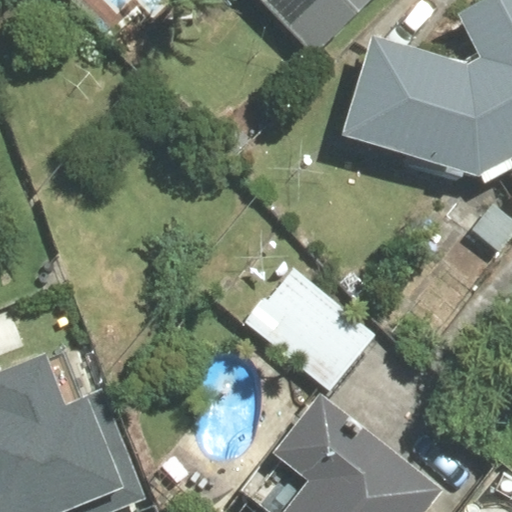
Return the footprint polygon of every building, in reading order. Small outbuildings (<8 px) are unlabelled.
[(260,0),(312,55),(370,0),(260,0)] [(482,175),(511,158),(511,0),(471,0),(454,9),(479,56),(468,62),(369,33),(339,133),(482,175)] [(375,325),(293,259),(245,319),(328,385),(375,325)] [(0,511),(92,511),(148,490),(107,385),(60,403),(39,349),(0,364),(0,511)] [(420,511),(438,489),(309,390),(265,447),(305,478),(278,511),(420,511)] [(511,432),(503,445),(511,452),(511,432)]
